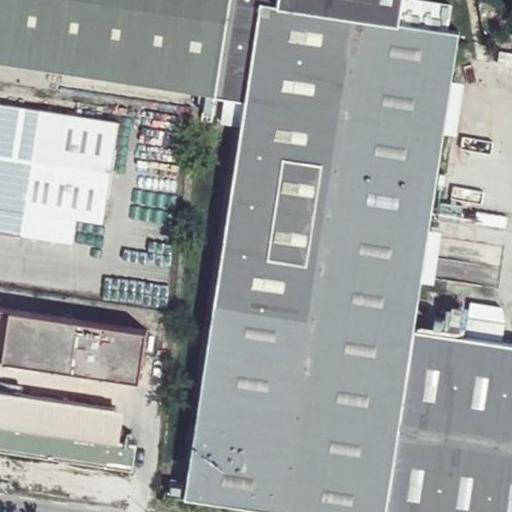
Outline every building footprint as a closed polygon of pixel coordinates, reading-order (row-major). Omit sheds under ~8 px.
[(0,0),(0,58),(217,96),(230,0),(0,0)] [(230,0),(218,92),(217,96),(229,98),(247,101),(244,124),(184,496),(288,511),(511,511),(511,344),(508,344),(471,338),(421,330),(465,32),(456,31),(407,23),(409,0),(230,0)] [(460,4),(433,0),(409,0),(407,23),(456,31),(460,4)] [(225,121),(244,124),(247,101),(229,98),(225,121)] [(0,200),(26,204),(34,110),(0,104),(0,200)] [(123,123),(34,110),(26,204),(24,236),(78,244),(82,219),(109,223),(123,123)] [(26,204),(0,200),(0,232),(24,236),(26,204)] [(142,331),(0,306),(0,357),(134,380),(142,331)] [(471,338),(508,344),(510,325),(474,319),(471,338)] [(0,419),(0,447),(129,468),(132,442),(105,437),(0,419)]
